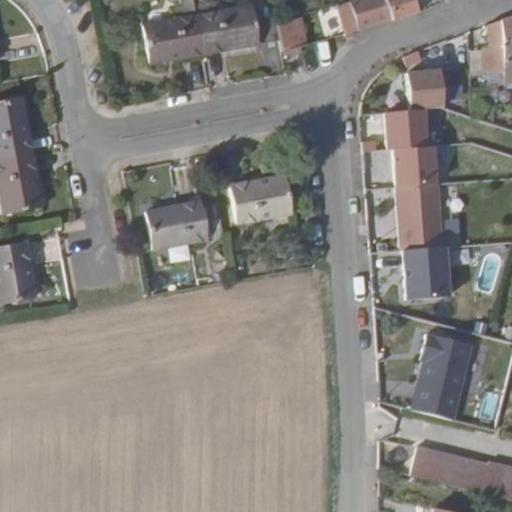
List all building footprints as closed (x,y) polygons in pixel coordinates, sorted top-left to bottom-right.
[(414,13),(410,0),(340,0),(337,1),(346,32),(380,22),(414,13)] [(254,42),(248,4),(195,14),(202,51),(254,42)] [(202,51),(195,14),(141,24),(147,61),(202,51)] [(300,44),(293,16),(275,21),(282,49),(300,44)] [(511,63),(511,18),(488,25),(501,65),(511,63)] [(501,65),(488,25),(477,28),(483,49),(476,52),(484,76),(500,72),(501,65)] [(439,116),(441,88),(412,86),(412,116),(439,116)] [(455,117),(455,88),(441,88),(439,116),(455,117)] [(0,151),(24,147),(15,94),(0,96),(0,151)] [(0,206),(33,200),(24,147),(0,151),(0,206)] [(225,182),(231,220),(284,212),(278,174),(225,182)] [(194,197),(140,206),(146,244),(200,235),(194,197)] [(18,237),(0,240),(0,295),(28,291),(18,237)] [(484,244),(472,292),(495,298),(508,250),(484,244)] [(184,245),(163,248),(165,264),(187,260),(184,245)] [(402,413),(449,424),(469,344),(422,332),(402,413)] [(492,420),(499,392),(484,388),(476,416),(492,420)] [(511,463),(411,438),(404,467),(511,495),(511,463)] [(427,501),(424,511),(462,511),(463,510),(427,501)]
